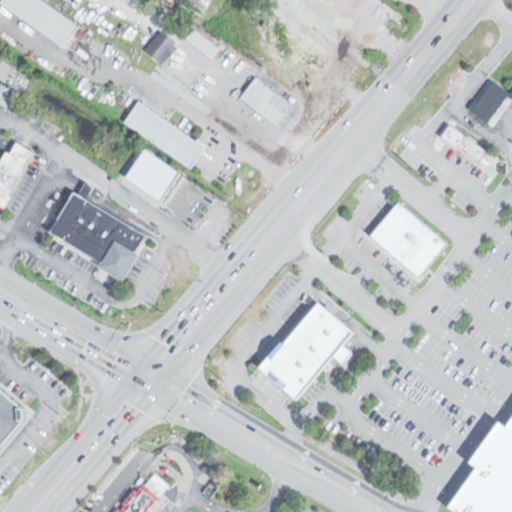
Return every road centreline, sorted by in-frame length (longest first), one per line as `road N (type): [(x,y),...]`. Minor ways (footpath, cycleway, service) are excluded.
road 1 (primary): [(305,193),(284,199),(146,361)]
road 2 (primary): [(167,373),(301,214),(305,193)]
road 3 (primary): [(350,140),(469,0)]
road 4 (secondary): [(146,361),(0,273)]
road 5 (primary): [(151,392),(292,476)]
road 6 (primary): [(49,511),(151,392)]
road 7 (secondary): [(0,301),(131,380)]
road 8 (primary): [(287,445),(167,373)]
road 9 (primary): [(131,380),(45,480)]
road 10 (primary): [(400,511),(287,445)]
